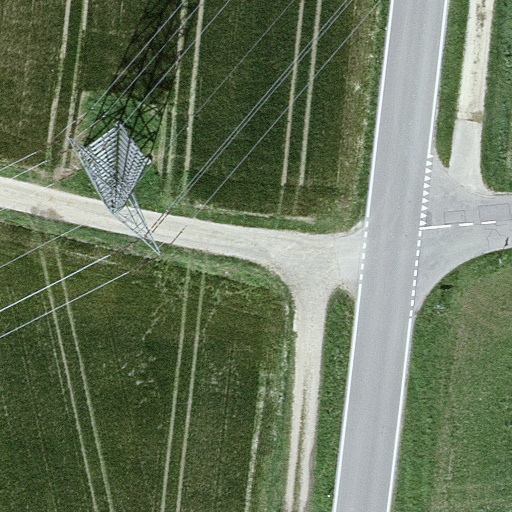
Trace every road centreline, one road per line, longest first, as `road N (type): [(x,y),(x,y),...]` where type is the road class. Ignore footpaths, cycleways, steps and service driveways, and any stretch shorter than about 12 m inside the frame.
road 1 (track): [(0,197),(321,257)]
road 2 (tertiary): [(390,232),(363,511)]
road 3 (track): [(293,511),(321,257)]
road 4 (tertiary): [(417,0),(390,232)]
road 5 (track): [(461,226),(485,0)]
road 6 (unclassified): [(390,232),(511,221)]
